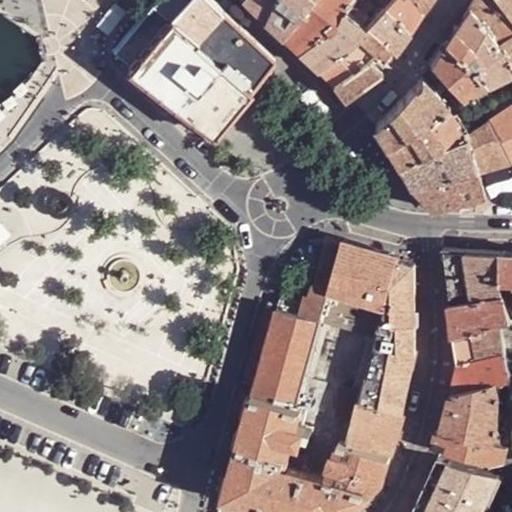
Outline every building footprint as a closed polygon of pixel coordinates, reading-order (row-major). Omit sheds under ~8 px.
[(158,0),(154,3),(171,16),(198,38),(197,40),(222,63),(235,49),(263,74),(274,59),(276,57),(215,0),(158,0)] [(274,0),(250,0),(254,4),(265,15),(274,0)] [(274,0),(265,15),(275,24),(284,33),(308,0),(274,0)] [(308,0),(284,33),(292,41),(300,49),(343,9),(349,0),(308,0)] [(356,5),(349,0),(343,9),(300,49),(309,58),(319,67),(365,24),(370,18),(366,16),(361,21),(350,14),(356,5)] [(383,4),(380,0),(374,0),(380,8),(383,4)] [(387,0),(384,3),(409,27),(416,18),(423,8),(417,0),(387,0)] [(498,38),(511,28),(511,16),(499,0),(470,0),(469,3),(488,22),(498,38)] [(511,0),(499,0),(511,16),(511,0)] [(116,50),(133,62),(149,43),(171,16),(154,3),(116,50)] [(384,3),(383,4),(380,8),(370,18),(365,24),(394,50),(401,39),(409,27),(384,3)] [(487,83),(511,70),(511,60),(498,38),(488,22),(469,3),(445,40),(475,65),(487,83)] [(171,16),(149,43),(175,64),(177,62),(233,111),(263,74),(235,49),(222,63),(197,40),(198,38),(171,16)] [(394,50),(365,24),(319,67),(326,75),(334,82),(367,57),(375,51),(387,60),(394,50)] [(511,28),(498,38),(511,60),(511,28)] [(463,97),(487,83),(475,65),(445,40),(430,62),(463,97)] [(149,43),(133,62),(128,68),(215,133),(233,111),(177,62),(175,64),(149,43)] [(383,66),(387,60),(375,51),(367,57),(375,64),(378,61),(383,66)] [(344,97),(381,69),(375,64),(367,57),(334,82),(339,90),(344,97)] [(381,69),(383,66),(378,61),(375,64),(381,69)] [(390,146),(393,152),(453,110),(428,83),(380,132),(390,146)] [(396,156),(406,171),(472,136),(453,110),(393,152),(396,156)] [(511,111),(491,125),(511,166),(511,165),(511,111)] [(472,136),(482,173),(494,170),(511,166),(491,125),(472,136)] [(411,179),(422,196),(482,173),(472,136),(406,171),(411,179)] [(434,209),(487,194),(482,173),(422,196),(426,202),(434,209)] [(0,243),(10,235),(0,223),(0,243)] [(280,308),(257,394),(300,405),(308,375),(323,322),(323,319),(331,292),(345,241),(328,237),(313,296),(307,295),(305,302),(302,313),(280,308)] [(345,241),(331,292),(388,307),(401,259),(403,254),(346,238),(345,241)] [(450,276),(454,302),(508,293),(505,282),(504,254),(447,250),(450,276)] [(401,259),(388,307),(380,338),(366,392),(363,401),(408,414),(419,356),(418,263),(401,259)] [(357,511),(387,479),(395,455),(352,442),(363,401),(366,392),(380,338),(388,307),(331,292),(323,319),(323,322),(308,375),(300,405),(257,394),(242,445),(228,496),(263,506),(284,511),(357,511)] [(456,319),(459,337),(504,325),(511,322),(511,309),(508,293),(454,302),(456,319)] [(284,296),(280,308),(302,313),(305,302),(284,296)] [(461,349),(462,362),(508,351),(506,336),(504,325),(459,337),(461,349)] [(458,378),(454,393),(499,383),(499,385),(511,382),(511,372),(511,367),(508,351),(462,362),(458,378)] [(449,412),(444,432),(493,447),(494,444),(501,425),(501,402),(499,385),(499,383),(454,393),(449,412)] [(352,442),(395,455),(408,414),(363,401),(352,442)] [(493,447),(444,432),(441,441),(439,450),(496,468),(507,465),(510,449),(494,444),(493,447)] [(484,511),(502,476),(441,459),(426,490),(415,511),(484,511)]
